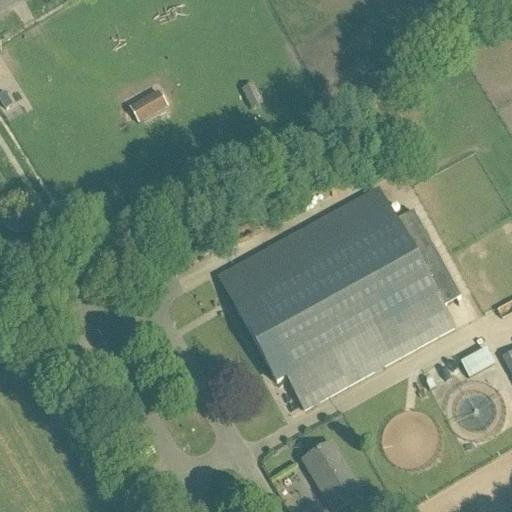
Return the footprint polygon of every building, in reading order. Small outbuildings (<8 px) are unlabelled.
[(263,108),(254,90),(241,96),(250,115),(263,108)] [(169,114),(160,98),(131,114),(140,130),(169,114)] [(443,312),(460,303),(413,216),(395,226),(378,194),(219,282),(277,388),(287,383),(305,415),(454,333),(443,312)] [(485,353),(460,367),(469,383),(494,369),(485,353)] [(511,383),(511,357),(501,363),(511,383)] [(331,449),(303,466),(330,511),(342,511),(362,500),(331,449)]
